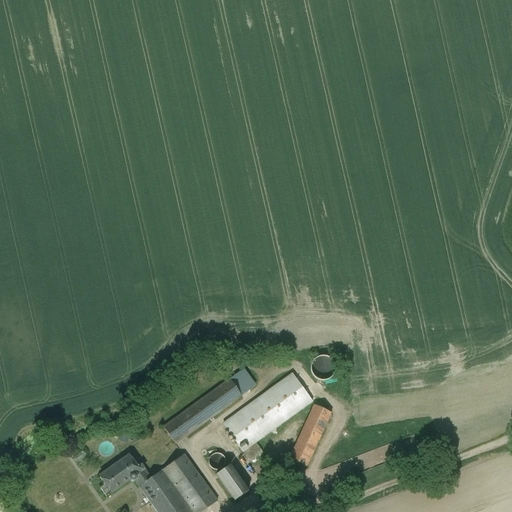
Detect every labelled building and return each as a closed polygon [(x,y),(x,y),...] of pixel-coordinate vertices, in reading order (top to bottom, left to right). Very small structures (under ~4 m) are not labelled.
[(327,356),(324,356),(322,356),(320,356),(317,357),(316,358),(315,358),(314,360),(312,362),(311,364),(311,365),(310,367),(310,368),(311,370),(311,372),(311,373),(312,374),(312,375),(314,377),(315,378),(317,379),(319,380),(321,381),(323,381),(326,380),(328,380),(330,379),(331,378),(332,377),(334,375),(335,373),(335,371),(335,370),(336,368),(335,366),(335,365),(335,364),(334,361),(332,360),(330,358),(329,357),(327,356)] [(292,374),(223,424),(243,452),(312,401),(292,374)] [(229,379),(163,427),(175,444),(241,396),(229,379)] [(314,405),(290,459),(306,467),(330,413),(314,405)] [(220,454),(217,453),(214,453),(213,454),(212,455),(211,455),(209,457),(209,459),(208,460),(208,462),(208,463),(209,465),(210,466),(211,467),(212,468),(213,469),(215,470),(217,470),(218,470),(220,469),(222,468),(223,467),(224,465),(225,464),(225,463),(225,461),(225,460),(225,459),(224,458),(224,457),(222,455),(221,454),(220,454)] [(129,455),(99,476),(105,485),(100,489),(106,497),(111,493),(130,480),(130,481),(134,481),(139,487),(151,478),(141,465),(137,468),(129,455)] [(151,478),(139,487),(156,511),(201,511),(217,501),(184,455),(151,478)] [(230,465),(216,475),(234,501),(248,491),(230,465)]
